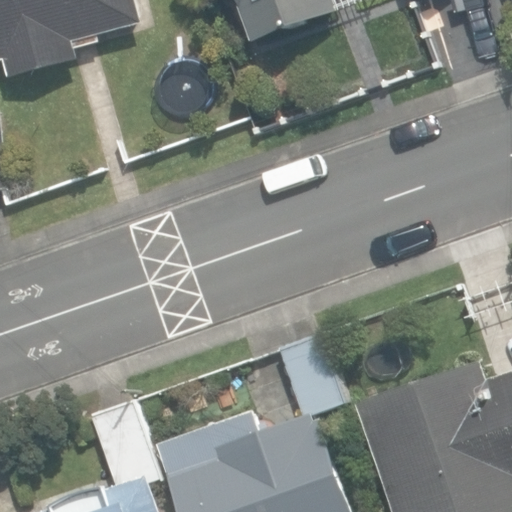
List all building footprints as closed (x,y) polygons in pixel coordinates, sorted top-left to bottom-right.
[(0,0),(0,61),(9,59),(14,77),(82,58),(79,50),(103,43),(101,36),(148,23),(141,0),(0,0)] [(242,0),(258,44),(342,13),(337,0),(242,0)] [(0,110),(0,191),(12,190),(4,110),(0,110)] [(311,416),(355,401),(331,331),(287,347),(311,416)] [(396,511),(511,511),(511,370),(492,377),(486,360),(359,404),(396,511)] [(57,511),(167,511),(157,483),(168,479),(140,400),(97,415),(124,489),(57,511)] [(365,511),(332,420),(323,423),(320,416),(270,434),(262,413),(168,447),(191,511),(365,511)]
